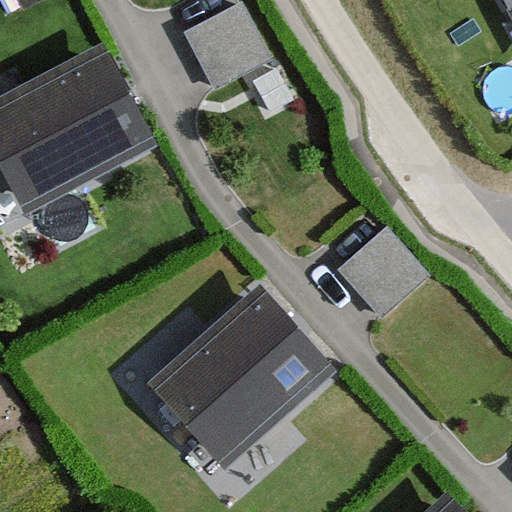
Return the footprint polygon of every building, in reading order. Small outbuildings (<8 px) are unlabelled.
[(511,0),(502,0),(511,18),(511,0)] [(240,7),(184,36),(214,95),(270,66),(240,7)] [(107,45),(0,103),(0,153),(34,216),(163,146),(107,45)] [(386,231),(339,272),(381,320),(428,279),(386,231)] [(267,286),(155,385),(231,470),(342,370),(267,286)] [(469,511),(452,494),(433,511),(469,511)]
